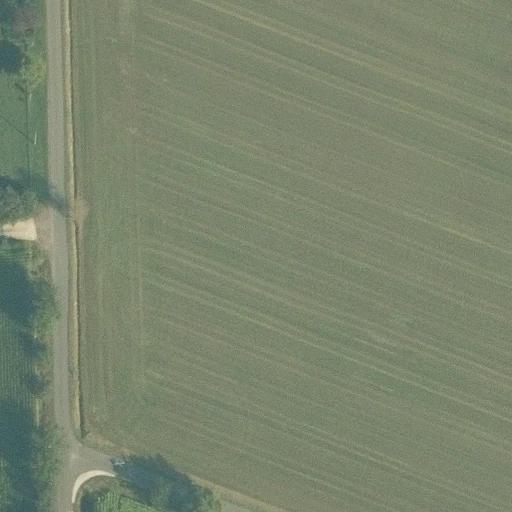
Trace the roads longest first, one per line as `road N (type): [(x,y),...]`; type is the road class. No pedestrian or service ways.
road 1 (unclassified): [(52,0),(63,444)]
road 2 (unclassified): [(63,444),(236,511)]
